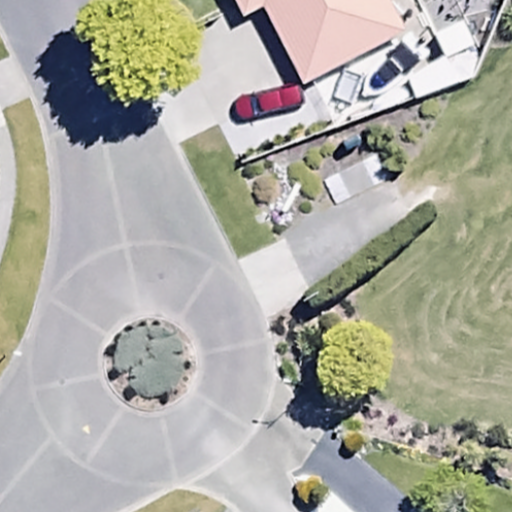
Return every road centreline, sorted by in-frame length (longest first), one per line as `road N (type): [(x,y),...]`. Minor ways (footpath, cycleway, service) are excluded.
road 1 (residential): [(129,288),(184,295),(206,312),(221,336),(223,390),(210,415),(163,444),(109,436),(87,419)]
road 2 (residential): [(129,288),(97,138),(44,0)]
road 3 (residential): [(87,419),(68,376),(75,330),(89,311),(129,288)]
